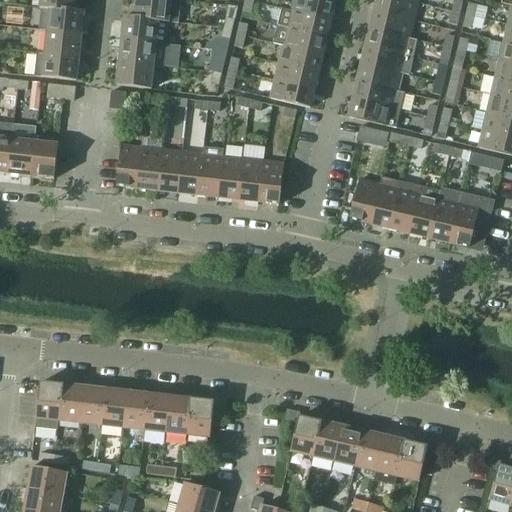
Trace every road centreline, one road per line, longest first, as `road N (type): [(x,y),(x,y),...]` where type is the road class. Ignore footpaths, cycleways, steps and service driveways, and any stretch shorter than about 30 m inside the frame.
road 1 (residential): [(11,349),(262,380)]
road 2 (residential): [(299,243),(80,216)]
road 3 (residential): [(80,216),(94,79)]
road 4 (residential): [(369,403),(401,271)]
road 5 (residential): [(299,243),(331,115)]
